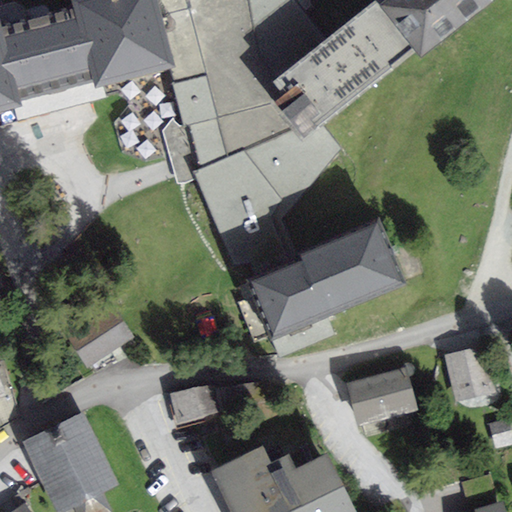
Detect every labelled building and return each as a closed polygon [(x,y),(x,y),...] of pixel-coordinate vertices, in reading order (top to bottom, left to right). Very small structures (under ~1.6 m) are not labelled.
[(0,130),(119,99),(183,81),(161,0),(75,0),(0,20),(0,130)] [(326,132),(415,60),(378,14),(394,0),(384,0),(326,47),(313,0),(161,0),(183,81),(119,99),(132,108),(114,128),(123,156),(146,166),(170,159),(179,186),(195,182),(239,271),(293,254),(284,224),(342,152),(326,132)] [(394,0),(378,14),(422,69),(507,0),(394,0)] [(390,232),(265,288),(289,343),(415,288),(390,232)] [(73,338),(92,369),(137,343),(118,311),(73,338)] [(486,350),(447,361),(459,405),(499,394),(486,350)] [(0,360),(0,407),(15,402),(0,360)] [(411,372),(355,389),(367,428),(423,411),(411,372)] [(216,389),(171,398),(178,428),(222,420),(216,389)] [(46,434),(22,446),(56,511),(69,511),(76,509),(77,511),(111,511),(103,495),(119,487),(83,415),(57,428),(57,427),(45,433),(46,434)] [(271,452),(220,477),(237,511),(360,511),(335,460),(306,474),(299,458),(279,468),(271,452)]
